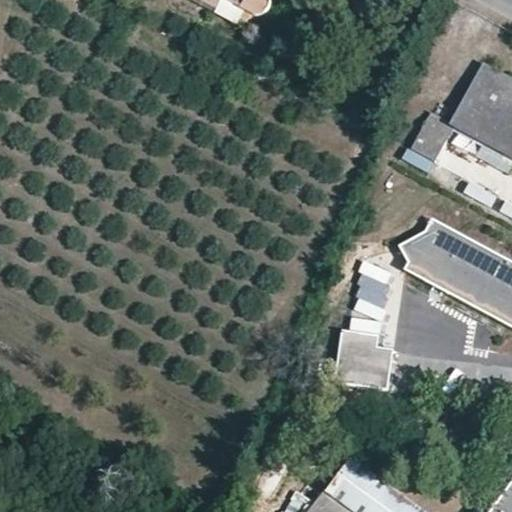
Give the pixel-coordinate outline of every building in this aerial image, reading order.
[(197,0),(216,9),(220,0),(197,0)] [(264,15),(271,3),(269,0),(226,0),(258,17),(264,15)] [(432,113),(411,151),(435,163),(455,128),(511,158),(511,80),(485,66),(453,124),(432,113)] [(511,261),(431,218),(425,231),(399,245),(407,262),(404,269),(511,327),(511,261)] [(378,348),(380,337),(344,332),(336,383),(387,391),(393,351),(378,348)] [(407,511),(412,507),(350,461),(326,493),(311,511),(407,511)] [(511,511),(511,488),(494,511),(511,511)] [(293,492),(283,511),(304,511),(310,500),(293,492)]
